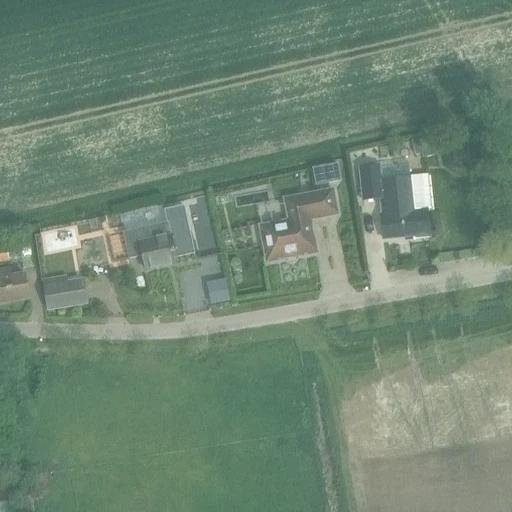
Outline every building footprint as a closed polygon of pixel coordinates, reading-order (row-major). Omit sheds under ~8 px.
[(507,110),(505,102),(491,105),(493,114),(507,110)] [(434,138),(411,141),(414,157),(422,156),(422,160),(437,158),(434,138)] [(482,138),(467,140),(468,161),(484,160),(482,138)] [(430,199),(449,199),(450,164),(431,163),(430,199)] [(333,165),(308,170),(312,187),(330,183),(336,182),(333,165)] [(383,214),(381,214),(384,240),(429,236),(427,211),(431,210),(427,175),(380,180),(379,166),(360,168),(363,200),(381,198),(383,214)] [(260,228),(267,262),(315,253),(309,220),(336,215),(332,192),(285,201),(289,222),(260,228)] [(161,225),(123,233),(126,247),(127,252),(129,260),(143,257),(146,272),(178,264),(177,258),(195,254),(184,207),(166,211),(166,212),(168,223),(161,225)] [(78,221),(71,231),(79,237),(87,227),(78,221)] [(6,248),(0,249),(0,263),(9,262),(6,248)] [(0,304),(28,299),(25,280),(24,277),(8,280),(6,271),(0,271),(0,304)] [(87,306),(82,279),(68,282),(67,277),(42,282),(47,312),(87,306)] [(226,280),(207,284),(211,306),(230,302),(226,280)] [(0,511),(18,511),(16,499),(0,503),(0,511)]
